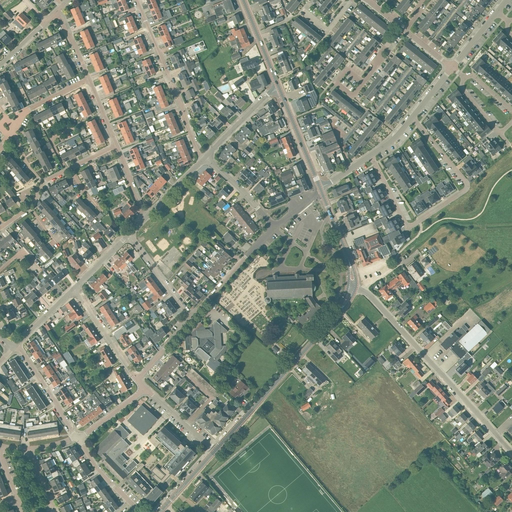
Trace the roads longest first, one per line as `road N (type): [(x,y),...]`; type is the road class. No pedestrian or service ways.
road 1 (residential): [(370,156),(408,227),(464,191),(459,173),(411,118)]
road 2 (unclassified): [(511,452),(362,290)]
road 3 (secondary): [(214,451),(335,317)]
road 4 (residential): [(136,0),(205,158)]
road 5 (residential): [(191,318),(274,228)]
